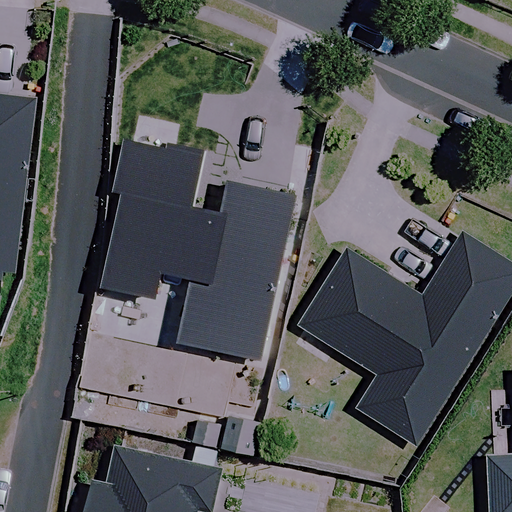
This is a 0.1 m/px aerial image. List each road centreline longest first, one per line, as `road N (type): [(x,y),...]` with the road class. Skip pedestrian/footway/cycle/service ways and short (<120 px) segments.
road 1 (residential): [(29,511),(63,330),(96,0)]
road 2 (residential): [(511,91),(307,0)]
